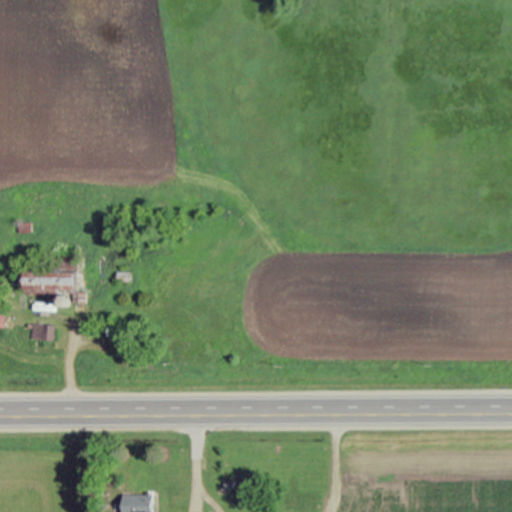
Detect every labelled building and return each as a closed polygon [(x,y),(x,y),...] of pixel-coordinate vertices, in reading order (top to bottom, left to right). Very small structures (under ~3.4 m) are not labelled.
[(32,233),(19,234),(18,224),(31,223),(32,233)] [(73,294),(25,294),(25,285),(20,285),(20,266),(54,266),(54,257),(79,257),(79,288),(87,288),(87,304),(73,304),(73,294)] [(118,272),(130,272),(130,282),(118,282),(118,272)] [(0,329),(10,330),(10,294),(0,293),(0,329)] [(63,308),(62,307),(61,307),(61,306),(60,306),(60,305),(59,305),(59,304),(59,303),(59,302),(59,301),(59,300),(60,299),(60,298),(61,298),(62,297),(63,297),(64,297),(65,297),(66,297),(67,297),(68,298),(69,298),(69,299),(70,300),(70,301),(70,302),(70,303),(70,304),(70,305),(69,305),(69,306),(68,307),(67,307),(67,308),(66,308),(65,308),(64,308),(63,308)] [(31,324),(55,325),(54,340),(31,340),(31,324)] [(109,336),(99,336),(99,328),(109,328),(109,336)] [(154,511),(123,511),(123,495),(154,495),(154,511)]
